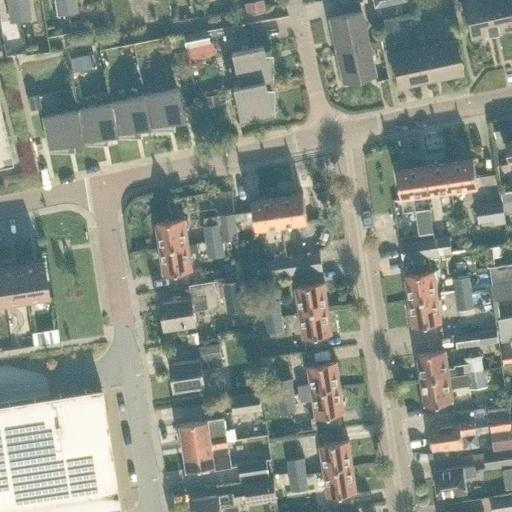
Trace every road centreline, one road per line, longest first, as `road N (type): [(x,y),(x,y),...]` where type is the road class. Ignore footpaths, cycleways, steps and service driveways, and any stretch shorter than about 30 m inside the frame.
road 1 (residential): [(400,511),(340,132)]
road 2 (residential): [(154,511),(97,186)]
road 3 (residential): [(97,186),(322,135)]
road 4 (residential): [(340,132),(511,98)]
road 5 (residential): [(322,135),(296,7)]
